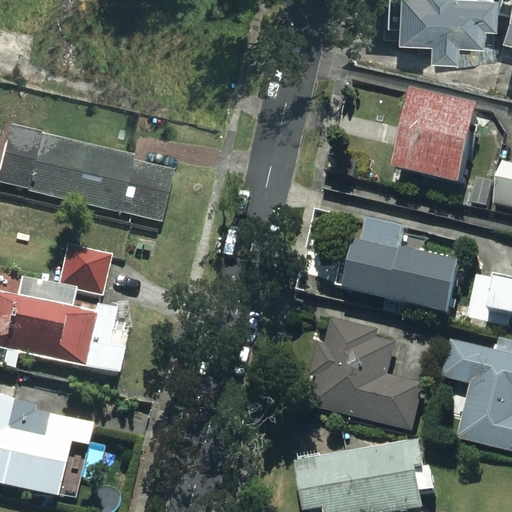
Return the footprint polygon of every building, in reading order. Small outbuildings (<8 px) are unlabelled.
[(106,0),(73,0),(57,66),(165,93),(182,25),(105,6),(106,0)] [(400,0),(399,33),(429,34),(429,52),(459,52),(460,37),(481,37),(482,21),(497,21),(497,0),(400,0)] [(484,113),(419,97),(400,175),(465,191),(484,113)] [(176,167),(13,128),(0,183),(0,187),(162,226),(176,167)] [(511,164),(507,163),(497,206),(511,209),(511,164)] [(365,247),(361,246),(350,297),(458,321),(469,270),(404,256),(410,231),(370,222),(365,247)] [(511,320),(511,287),(482,281),(476,312),(511,320)] [(98,318),(0,295),(0,351),(119,379),(125,355),(91,347),(98,318)] [(312,377),(321,380),(314,409),(417,433),(427,388),(389,379),(397,346),(382,342),(383,334),(335,323),(329,349),(319,347),(312,377)] [(511,452),(511,358),(457,345),(449,379),(477,386),(463,441),(511,452)] [(93,433),(34,418),(36,414),(0,405),(0,489),(75,507),(93,433)] [(429,449),(304,469),(312,511),(430,511),(425,475),(433,473),(429,449)]
